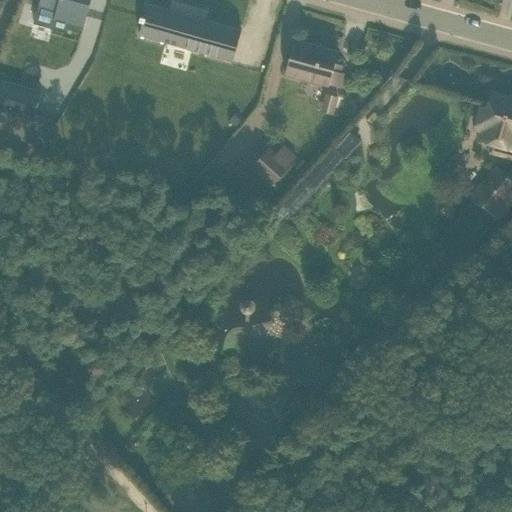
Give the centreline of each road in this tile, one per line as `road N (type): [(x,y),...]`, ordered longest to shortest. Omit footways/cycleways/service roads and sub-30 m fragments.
road 1 (unclassified): [(0,358),(148,511)]
road 2 (residential): [(365,0),(511,40)]
